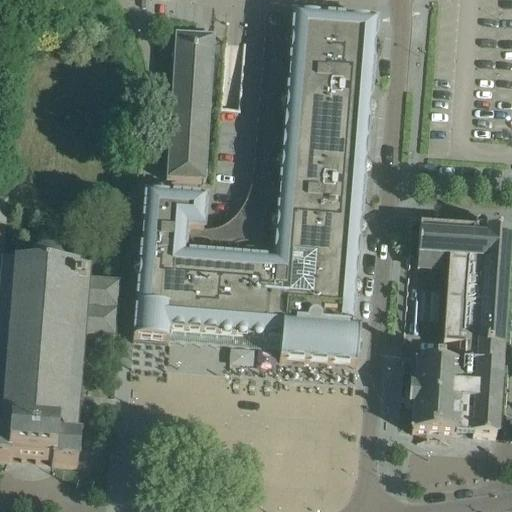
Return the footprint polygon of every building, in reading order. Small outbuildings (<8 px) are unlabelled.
[(358,254),(376,26),(292,19),(290,50),(245,46),(239,114),(219,113),(212,203),(144,198),(133,331),(256,341),(281,343),(279,364),(356,370),(359,335),(351,334),(358,254)] [(175,36),(166,183),(205,185),(214,39),(175,36)] [(0,464),(8,465),(8,463),(51,466),(51,468),(76,470),(78,445),(76,445),(78,414),(89,415),(90,398),(80,397),(84,340),(115,342),(118,302),(120,286),(89,284),(90,272),(76,271),(76,270),(63,269),(63,265),(62,262),(61,258),(58,256),(55,253),(52,252),(45,251),(41,252),(38,253),(35,255),(33,257),(31,260),(30,263),(29,267),(15,265),(15,266),(3,265),(8,204),(0,203),(0,464)] [(472,440),(495,441),(500,371),(498,371),(499,353),(501,353),(509,235),(495,234),(495,236),(472,234),(472,233),(419,229),(417,260),(448,262),(442,350),(455,351),(454,368),(416,365),(411,436),(455,439),(455,437),(471,438),(472,440)] [(161,413),(161,388),(148,388),(147,413),(161,413)]
